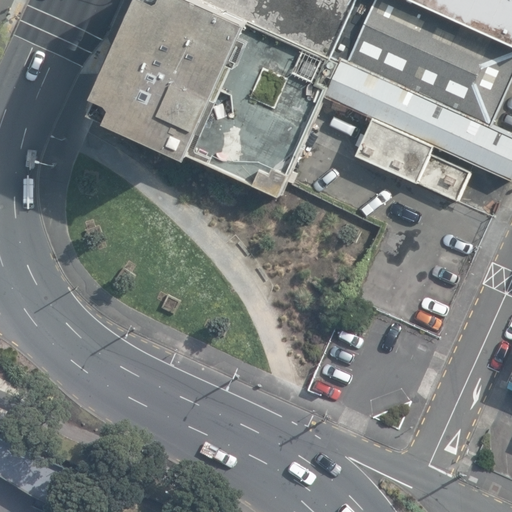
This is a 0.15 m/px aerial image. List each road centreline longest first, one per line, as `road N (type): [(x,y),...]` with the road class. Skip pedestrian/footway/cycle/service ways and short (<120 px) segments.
road 1 (trunk): [(72,0),(16,121),(4,196),(18,270),(51,322)]
road 2 (trunk): [(51,322),(83,358),(245,440)]
road 3 (residential): [(511,272),(426,462),(431,474)]
road 4 (residential): [(245,440),(330,435),(431,474)]
road 5 (trunk): [(245,440),(297,468),(348,511)]
